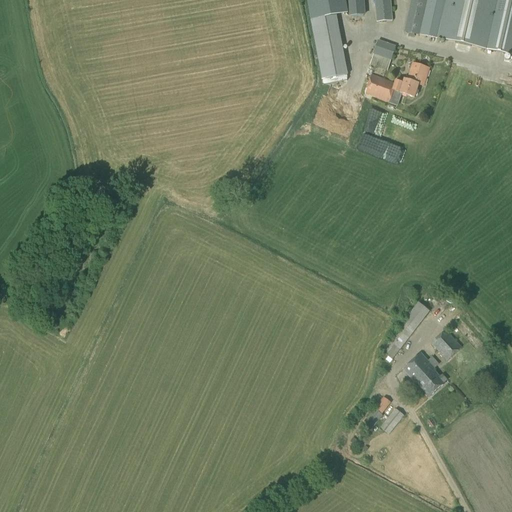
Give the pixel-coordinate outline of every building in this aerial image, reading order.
[(307,0),(311,21),(336,16),(347,14),(344,0),(307,0)] [(348,0),(350,17),(365,16),(363,0),(348,0)] [(392,22),(390,0),(375,0),(377,23),(392,22)] [(511,0),(410,0),(404,32),(511,56),(511,0)] [(392,61),(396,47),(378,41),(374,55),(392,61)] [(343,56),(319,61),(322,81),(347,76),(343,56)] [(423,87),(430,69),(413,64),(407,81),(404,80),(403,84),(397,82),(396,84),(372,76),(366,94),(389,102),(389,103),(397,106),(402,94),(414,98),(419,86),(423,87)] [(455,321),(469,340),(484,330),(469,310),(455,321)] [(415,332),(403,323),(381,352),(392,360),(415,332)] [(447,362),(462,348),(446,331),(431,345),(447,362)] [(434,371),(435,370),(421,354),(403,370),(416,385),(417,383),(430,398),(446,384),(445,383),(448,380),(443,375),(440,377),(434,371)] [(373,429),(383,416),(382,415),(391,404),(383,398),(364,422),(373,429)] [(389,436),(404,417),(395,410),(380,429),(389,436)]
